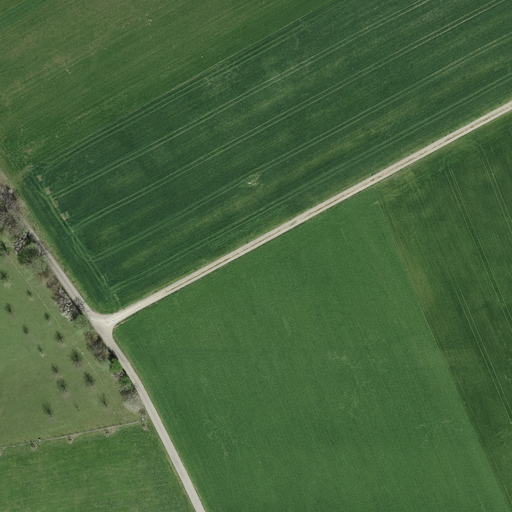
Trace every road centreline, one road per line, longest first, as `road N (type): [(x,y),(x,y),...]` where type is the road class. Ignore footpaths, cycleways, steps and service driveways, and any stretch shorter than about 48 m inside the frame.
road 1 (motorway): [(511,458),(219,465),(0,486)]
road 2 (motorway): [(10,511),(219,492),(511,484)]
road 3 (track): [(97,332),(511,106)]
road 4 (track): [(0,194),(136,379),(195,511)]
